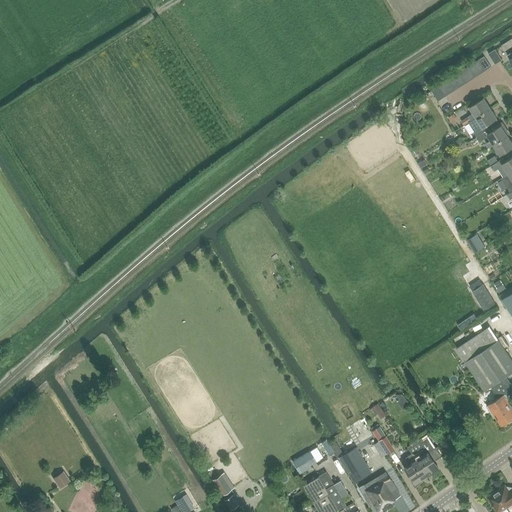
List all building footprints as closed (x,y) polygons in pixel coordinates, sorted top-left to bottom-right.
[(502,60),(495,49),(488,53),(495,64),(502,60)] [(493,69),(486,58),(480,61),(487,72),(493,69)] [(482,75),(487,72),(480,61),(476,64),(482,75)] [(477,78),(481,76),(482,75),(476,64),(470,67),(477,78)] [(470,67),(465,71),(472,81),(477,78),(470,67)] [(465,71),(460,74),(467,85),(472,81),(465,71)] [(460,74),(457,76),(455,77),(462,88),(467,85),(460,74)] [(462,88),(455,77),(450,80),(457,91),(462,88)] [(450,80),(445,83),(452,94),(457,91),(450,80)] [(445,83),(440,86),(446,97),(452,94),(445,83)] [(440,86),(431,92),(438,102),(446,97),(440,86)] [(468,116),(472,121),(492,108),(485,98),(471,107),(474,112),(468,116)] [(498,119),(492,108),(472,121),(469,123),(474,131),(473,131),(477,137),(478,136),(485,132),(489,129),(487,126),(498,119)] [(456,129),(464,121),(459,116),(451,124),(456,129)] [(488,135),(495,145),(509,136),(507,132),(509,131),(504,124),(502,124),(494,129),(495,130),(488,135)] [(485,132),(478,136),(481,141),(488,137),(485,132)] [(495,145),(501,155),(511,148),(511,140),(509,136),(495,145)] [(495,156),(488,160),(491,165),(498,161),(495,156)] [(498,161),(491,165),(495,171),(498,169),(504,177),(508,174),(511,171),(511,157),(505,161),(503,158),(498,161)] [(504,177),(502,178),(510,192),(511,191),(511,171),(508,174),(504,177)] [(511,294),(503,300),(504,302),(511,314),(511,294)] [(456,348),(465,362),(484,390),(491,386),(506,375),(511,371),(511,359),(499,340),(498,340),(489,326),(456,348)] [(506,375),(491,386),(498,399),(488,406),(502,427),(511,420),(511,407),(508,402),(509,401),(509,398),(508,396),(511,393),(511,385),(507,378),(506,375)] [(379,426),(372,431),(387,454),(394,449),(379,426)] [(423,446),(412,453),(426,474),(430,472),(431,473),(438,468),(428,452),(435,447),(427,435),(419,440),(423,446)] [(318,444),(323,454),(329,451),(323,441),(318,444)] [(338,457),(354,483),(371,472),(356,446),(354,448),(338,457)] [(292,462),(299,472),(316,462),(309,452),(292,462)] [(410,464),(404,468),(409,475),(408,476),(415,488),(423,481),(421,478),(426,474),(412,453),(406,457),(406,458),(410,464)] [(53,478),(61,488),(70,480),(62,470),(53,478)] [(368,480),(363,482),(364,484),(358,488),(373,511),(382,511),(394,505),(391,501),(401,495),(386,471),(369,482),(368,480)] [(222,474),(213,479),(226,499),(233,494),(234,493),(222,474)] [(344,511),(343,509),(347,507),(333,484),(326,488),(322,483),(318,476),(303,486),(318,511),(344,511)] [(66,508),(72,511),(90,511),(103,490),(82,478),(66,508)] [(511,489),(508,488),(507,489),(505,486),(489,497),(498,511),(509,511),(506,507),(511,503),(511,489)] [(226,499),(224,500),(230,509),(239,504),(233,494),(226,499)] [(183,496),(175,501),(181,511),(187,511),(191,510),(183,496)]
